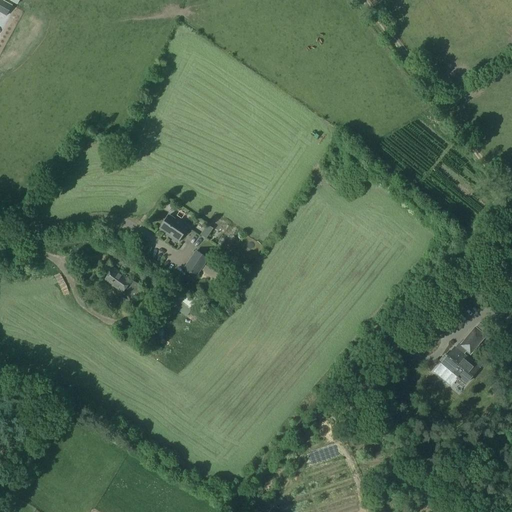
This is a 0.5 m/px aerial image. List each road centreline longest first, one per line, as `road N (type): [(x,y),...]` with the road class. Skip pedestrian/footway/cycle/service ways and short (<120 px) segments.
road 1 (track): [(358,0),(511,204)]
road 2 (unknown): [(12,230),(120,221),(177,260)]
